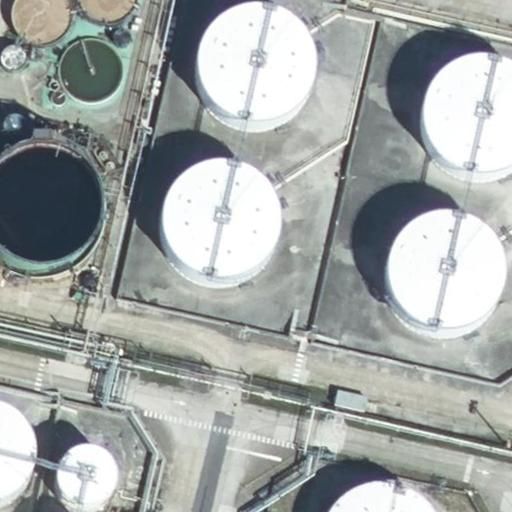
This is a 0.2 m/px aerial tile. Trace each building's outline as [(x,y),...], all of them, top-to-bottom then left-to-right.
[(70,26),(69,22),(69,18),(67,14),(66,11),(64,8),(61,5),(59,2),(56,0),(55,0),(23,0),(20,2),(17,5),(15,8),(13,11),(11,14),(10,17),(9,21),(9,25),(9,29),(10,33),(11,36),(13,40),(15,43),(17,46),(20,49),(23,51),(26,53),(30,54),(33,55),(37,56),(41,56),(45,55),(48,54),(52,53),(55,51),(58,49),(61,46),(64,43),(66,40),(67,37),(69,33),(69,30),(70,26)] [(137,5),(137,1),(136,0),(76,0),(77,0),(77,4),(77,8),(78,12),(79,15),(80,19),(82,22),(85,25),(87,28),(90,30),(94,32),(97,33),(101,34),(104,35),(108,35),(112,34),(116,33),(119,32),(123,30),(126,28),(129,25),(131,22),(133,19),(135,16),(136,12),(137,9),(137,5)] [(306,92),(308,85),(308,77),(308,70),(307,62),(304,55),(301,48),(297,41),(292,36),(287,30),(281,26),(274,22),(267,19),(260,17),(252,16),(244,16),(237,17),(230,19),(222,22),(216,25),(210,30),(204,35),(199,40),(195,47),(192,54),(189,61),(188,68),(187,76),(188,84),(189,91),(191,98),(194,105),(198,112),(203,118),(209,123),(215,128),(221,131),(229,134),(236,136),(243,137),(251,137),(259,136),(266,134),(273,132),(280,128),(286,124),(291,119),(296,113),(301,106),(304,100),(306,92)] [(129,49),(130,46),(129,43),(127,40),(124,38),(121,38),(118,38),(115,40),(113,42),(112,46),(112,49),(113,52),(116,54),(119,56),(122,56),(125,55),(128,53),(129,49)] [(123,84),(123,80),(123,76),(122,72),(121,68),(119,65),(117,61),(115,58),(112,55),(109,53),(105,50),(101,49),(97,48),(93,47),(89,47),(85,48),(81,49),(77,50),(73,52),(70,55),(67,57),(64,61),(62,64),(60,68),(59,71),(58,75),(58,80),(58,84),(59,88),(60,92),(62,96),(64,99),(67,102),(69,105),(73,108),(76,110),(80,111),(84,112),(88,113),(92,113),(96,112),(100,111),(104,110),(108,108),(111,105),(114,102),(117,100),(119,96),(121,93),(122,88),(123,84)] [(25,66),(23,63),(21,60),(18,58),(16,57),(12,56),(9,57),(6,58),(3,60),(0,63),(0,76),(1,78),(4,81),(7,82),(10,83),(13,83),(17,82),(20,81),(22,79),(24,76),(25,73),(25,69),(25,66)] [(511,80),(510,79),(504,74),(497,71),(490,68),(483,66),(475,65),(468,65),(460,66),(453,68),(446,70),(439,74),(432,78),(427,83),(422,89),(418,96),(415,102),(412,110),(411,117),(410,125),(411,132),(412,140),(414,147),(418,154),(422,161),(426,166),(432,172),(438,176),(445,180),(452,183),(459,185),(467,186),(474,186),(482,185),(489,183),(496,180),(503,177),(509,172),(511,169),(511,80)] [(46,79),(47,76),(46,74),(45,72),(42,70),(40,70),(38,70),(36,72),(34,73),(33,76),(33,78),(35,80),(36,82),(39,83),(41,83),(43,82),(45,81),(46,79)] [(64,111),(65,107),(65,105),(64,104),(61,101),(59,100),(55,100),(52,102),(50,103),(49,107),(49,109),(51,113),(52,114),(56,116),(58,116),(60,115),(63,113),(64,111)] [(23,148),(24,144),(24,142),(24,138),(22,135),(20,133),(18,131),(15,130),(12,130),(9,130),(6,131),(4,133),(2,135),(1,138),(0,140),(0,142),(0,145),(1,147),(2,150),(5,152),(7,153),(10,154),(13,154),(16,154),(19,152),(22,150),(23,148)] [(60,139),(42,136),(40,148),(58,151),(60,139)] [(97,237),(99,229),(99,222),(99,214),(98,207),(95,199),(92,192),(88,186),(83,180),(78,175),(71,170),(65,166),(58,163),(51,161),(43,160),(35,160),(28,161),(20,163),(13,166),(7,169),(1,174),(0,174),(0,267),(6,272),(12,275),(19,278),(27,280),(34,281),(42,281),(49,281),(57,279),(64,276),(71,272),(77,268),(83,263),(87,257),(91,251),(95,244),(97,237)] [(272,248),(274,240),(274,233),(274,225),(272,218),(270,210),(267,203),(263,197),(258,191),(253,186),(246,181),(240,177),(233,174),(225,173),(218,172),(210,171),(203,172),(195,174),(188,177),(182,180),(175,185),(170,190),(165,196),(161,202),(157,209),(155,216),(153,224),(153,231),(153,239),(155,246),(157,254),(160,261),(164,267),(169,273),(174,278),(181,283),(187,287),(194,289),(202,291),(209,293),(217,293),(224,292),(232,290),(239,287),(245,284),(252,279),(257,274),(262,268),(266,262),(270,255),(272,248)] [(496,299),(498,291),(498,284),(498,276),(497,269),(494,262),(491,255),(487,248),(482,242),(477,237),(471,233),(464,229),(457,226),(450,224),(442,223),(434,223),(427,224),(419,226),(412,228),(406,232),(400,236),(394,241),(389,247),(385,253),(382,260),(379,268),(378,275),(377,283),(377,290),(379,298),(381,305),(384,312),(388,319),(393,324),(399,330),(405,334),(411,338),(418,341),(426,343),(433,344),(441,344),(449,343),(456,341),(463,339),(470,335),(476,331),(482,325),(487,319),(490,313),(494,306),(496,299)] [(25,465),(25,459),(24,452),(22,446),(19,440),(16,435),(12,430),(7,426),(2,422),(0,420),(0,507),(1,507),(6,503),(11,499),(15,494),(19,489),(21,483),(23,477),(25,471),(25,465)] [(107,487),(107,483),(106,480),(105,477),(103,473),(101,470),(99,467),(96,464),(93,462),(90,460),(86,459),(83,458),(79,457),(75,457),(71,458),(68,458),(64,460),(61,462),(58,464),(55,466),(53,469),(50,473),(49,476),(48,479),(47,483),(47,487),(47,491),(48,495),(49,498),(50,501),(52,505),(55,508),(57,510),(59,511),(93,511),(96,511),(99,508),(101,505),(103,502),(105,498),(106,495),(107,491),(107,487)] [(421,511),(415,506),(409,501),(402,497),(394,494),(387,492),(379,491),(371,491),(364,492),(356,494),(348,497),(341,501),(335,505),(329,510),(327,511),(421,511)]
